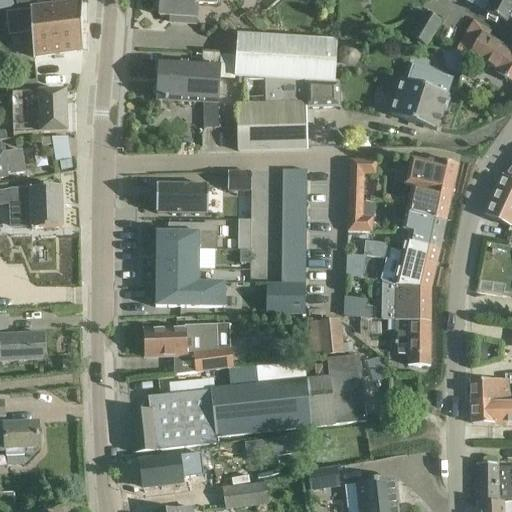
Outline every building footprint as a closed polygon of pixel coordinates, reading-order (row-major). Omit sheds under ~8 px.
[(14,0),(0,0),(0,11),(15,9),(14,0)] [(159,0),(158,16),(171,17),(170,24),(195,25),(197,3),(215,4),(214,0),(159,0)] [(511,0),(485,0),(490,2),(484,12),(505,23),(511,8),(511,0)] [(81,52),(81,3),(30,9),(33,58),(81,52)] [(424,12),(408,37),(426,48),(441,23),(424,12)] [(509,51),(482,35),(486,29),(471,21),(466,30),(457,45),(470,53),(470,54),(497,70),(496,73),(511,82),(511,51),(510,50),(509,51)] [(334,83),(336,42),(234,36),(234,39),(235,39),(234,54),(233,79),(234,78),(242,79),(242,78),(304,81),(334,83)] [(233,81),(233,79),(234,54),(201,52),(200,65),(159,63),(156,100),(202,103),(203,128),(218,128),(217,104),(218,80),(233,81)] [(449,80),(448,80),(413,69),(409,83),(401,80),(390,115),(389,117),(436,132),(437,131),(448,96),(445,95),(450,79),(449,79),(449,80)] [(305,109),(304,81),(242,78),(242,79),(244,105),(236,106),(237,153),(307,151),(305,109)] [(304,81),(305,109),(336,109),(337,86),(334,85),(334,83),(304,81)] [(65,93),(38,93),(16,94),(16,96),(12,97),(12,98),(13,135),(66,133),(65,93)] [(53,138),(55,159),(70,158),(69,136),(53,138)] [(0,179),(7,178),(7,177),(25,174),(21,151),(3,154),(2,143),(0,143),(0,179)] [(430,188),(452,193),(458,165),(436,160),(436,162),(431,161),(430,163),(412,159),(407,184),(417,186),(416,187),(430,189),(430,188)] [(348,199),(361,200),(363,175),(374,175),(375,162),(356,162),(349,174),(348,199)] [(511,184),(511,163),(503,176),(502,177),(501,179),(511,184)] [(307,172),(282,171),(282,187),(307,187),(307,172)] [(227,174),(227,192),(251,192),(251,174),(227,174)] [(511,228),(511,184),(501,179),(484,216),(509,227),(511,228)] [(156,186),(155,214),(207,215),(208,187),(156,186)] [(307,187),(282,187),(282,201),(307,201),(307,187)] [(430,189),(416,187),(414,197),(414,198),(410,213),(410,214),(423,217),(445,221),(452,193),(430,188),(430,189)] [(61,189),(29,190),(2,191),(2,210),(30,209),(30,229),(62,228),(61,189)] [(361,200),(348,199),(347,233),(371,234),(371,219),(361,219),(361,200)] [(307,201),(282,201),(282,215),(307,215),(307,201)] [(416,243),(439,249),(445,221),(423,217),(410,214),(410,213),(407,213),(403,231),(414,233),(412,243),(416,243)] [(307,215),(282,215),(282,229),(307,229),(307,215)] [(156,233),(155,308),(197,309),(225,309),(225,285),(199,284),(199,251),(216,251),(216,226),(168,226),(168,234),(156,233)] [(307,229),(282,229),(282,243),(306,243),(307,229)] [(240,237),(240,248),(248,248),(249,237),(240,237)] [(362,257),(367,258),(388,261),(390,246),(364,242),(362,257)] [(306,243),(282,243),(282,257),(306,257),(306,243)] [(416,243),(412,243),(411,245),(408,244),(400,285),(399,286),(430,288),(439,249),(416,243)] [(240,254),(240,264),(249,265),(249,254),(240,254)] [(362,257),(347,256),(347,276),(364,279),(367,258),(362,257)] [(306,257),(282,257),(282,271),(306,271),(306,257)] [(306,271),(282,271),(282,285),(306,285),(306,271)] [(511,292),(511,281),(491,278),(489,289),(511,292)] [(407,322),(430,322),(430,288),(399,286),(400,285),(394,285),(381,285),(381,320),(394,320),(394,321),(407,323),(407,322)] [(266,286),(266,315),(305,316),(305,286),(266,286)] [(343,297),(342,317),(374,321),(375,308),(366,307),(366,300),(343,297)] [(43,336),(8,337),(7,317),(0,317),(0,363),(45,362),(43,336)] [(339,321),(309,324),(313,359),(343,355),(339,321)] [(407,323),(394,321),(394,330),(396,330),(396,355),(407,355),(407,366),(430,366),(430,322),(407,322),(407,323)] [(184,331),(145,332),(145,358),(194,357),(196,374),(232,369),(229,351),(217,352),(216,325),(184,327),(184,331)] [(306,379),(311,430),(335,427),(334,426),(365,422),(359,357),(326,360),(327,365),(314,366),(315,378),(306,379)] [(475,381),(470,381),(471,407),(511,407),(511,375),(504,376),(505,385),(502,386),(502,382),(492,383),(492,381),(475,381)] [(311,430),(306,379),(209,389),(209,392),(147,398),(148,412),(130,414),(134,454),(154,452),(217,445),(216,440),(311,430)] [(0,401),(0,451),(39,449),(38,424),(5,426),(4,402),(0,401)] [(511,407),(471,407),(471,425),(476,425),(511,425),(511,407)] [(141,489),(181,485),(181,479),(201,477),(198,455),(162,458),(138,461),(141,489)] [(497,466),(476,466),(476,503),(511,502),(511,468),(497,468),(497,466)] [(336,468),(306,474),(310,494),(340,488),(336,468)] [(396,511),(393,479),(344,485),(346,511),(396,511)] [(227,489),(224,489),(227,511),(230,511),(268,506),(264,482),(227,489)] [(0,510),(14,509),(13,494),(0,494),(0,510)]
